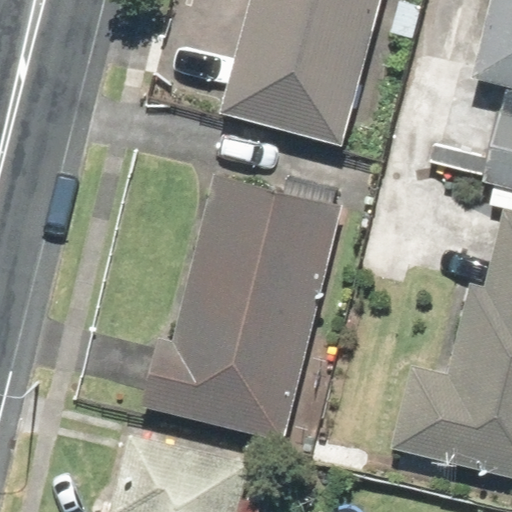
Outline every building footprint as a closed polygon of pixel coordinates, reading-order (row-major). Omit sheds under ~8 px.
[(260,0),(233,107),(358,140),(394,0),(260,0)] [(511,0),(501,0),(485,63),(511,70),(511,124),(498,177),(511,180),(511,0)] [(177,333),(164,391),(303,422),(354,198),(229,170),(191,337),(177,333)] [(511,202),(509,202),(466,378),(425,368),(406,445),(511,471),(511,202)] [(252,511),(267,448),(149,421),(127,511),(252,511)]
